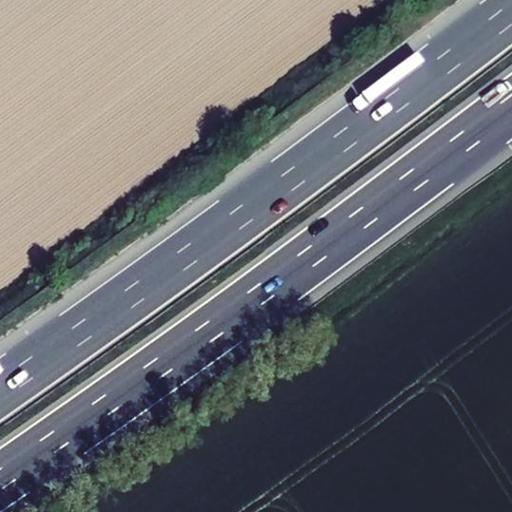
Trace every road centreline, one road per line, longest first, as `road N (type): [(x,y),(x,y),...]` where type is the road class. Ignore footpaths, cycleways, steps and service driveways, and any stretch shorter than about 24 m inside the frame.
road 1 (motorway): [(511,12),(0,388)]
road 2 (motorway): [(0,479),(511,104)]
